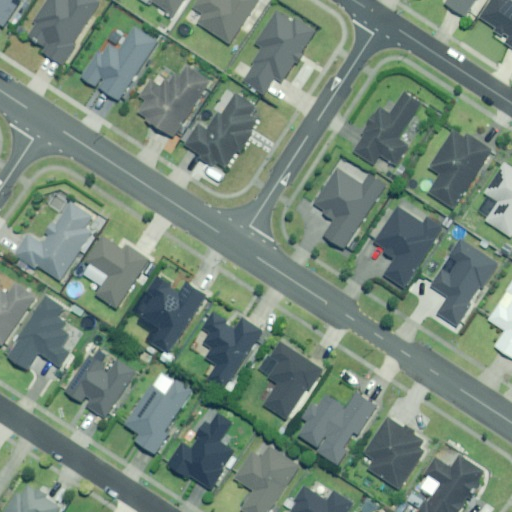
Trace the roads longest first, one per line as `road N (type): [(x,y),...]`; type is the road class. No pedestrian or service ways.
road 1 (tertiary): [(511,424),(236,244)]
road 2 (residential): [(381,18),(236,244)]
road 3 (tertiary): [(236,244),(46,120)]
road 4 (residential): [(0,408),(159,511)]
road 5 (residential): [(381,18),(511,103)]
